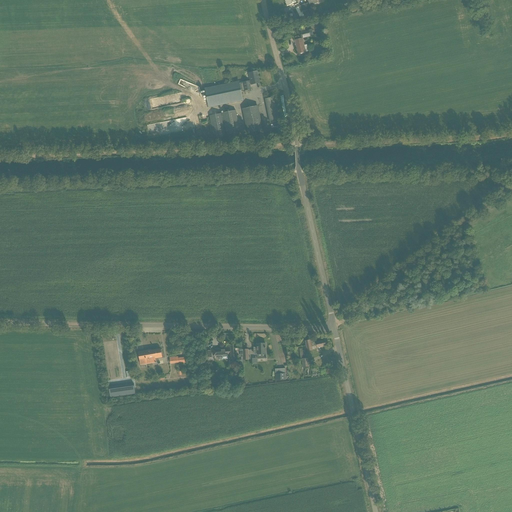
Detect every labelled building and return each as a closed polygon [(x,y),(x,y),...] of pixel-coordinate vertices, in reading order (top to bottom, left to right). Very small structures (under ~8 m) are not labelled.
[(307,3),(305,4),(308,10),(310,15),(314,13),(312,8),(310,9),(307,3)] [(301,12),(298,14),(299,17),(309,15),(307,10),(308,10),(305,4),(304,4),(298,7),(301,12)] [(310,34),(312,33),(311,30),(300,32),(302,38),(310,36),(310,34)] [(302,38),(294,40),(296,46),(297,46),(298,48),(297,48),(299,54),(305,52),(304,45),(302,38)] [(241,91),(251,89),(250,85),(259,83),(257,71),(249,73),(251,81),(240,83),(241,91)] [(240,83),(239,82),(205,90),(208,106),(237,100),(237,102),(243,100),(241,91),(240,83)] [(271,123),(275,122),(280,121),(275,97),(266,99),(271,123)] [(248,133),(262,130),(257,106),(243,109),(248,133)] [(226,138),(241,135),(236,110),(221,113),(226,138)] [(308,351),(312,350),(312,347),(312,346),(317,345),(318,348),(321,347),(325,346),(325,347),(326,346),(324,340),(324,341),(317,342),(316,340),(310,341),(310,340),(305,341),(307,351),(308,351)] [(257,344),(257,348),(254,348),(254,354),(258,354),(258,359),(266,359),(266,354),(265,344),(257,344)] [(226,349),(213,350),(213,353),(213,356),(228,355),(228,359),(234,359),(233,351),(233,346),(227,346),(228,349),(226,349)] [(153,363),(156,363),(155,359),(162,357),(160,349),(151,351),(151,350),(139,352),(141,366),(153,363)] [(309,367),(308,358),(306,358),(305,350),(303,350),(302,349),(299,349),(301,361),(302,361),(303,368),(309,367)] [(286,380),(285,368),(275,369),(276,380),(286,380)]
